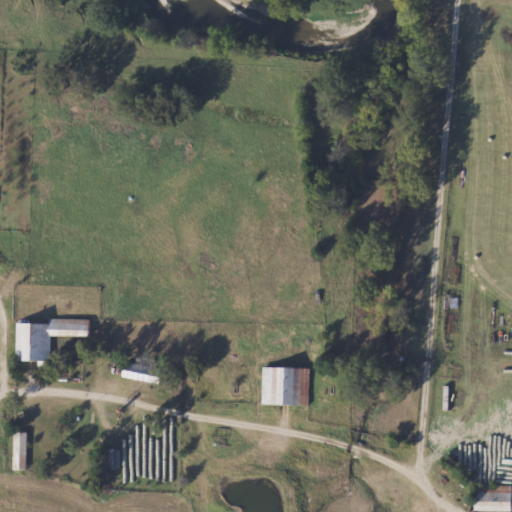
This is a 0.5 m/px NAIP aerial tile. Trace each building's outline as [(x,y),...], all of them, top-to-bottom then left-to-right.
[(49,324),(16,323),(15,362),(49,363),(50,337),(88,337),(89,320),(49,320),(49,324)] [(140,382),(144,373),(128,365),(124,374),(140,382)] [(308,368),(261,368),(261,406),(308,406),(308,368)] [(13,471),(26,471),(26,434),(13,434),(13,471)] [(120,473),(156,473),(156,450),(120,450),(120,473)] [(511,511),(511,486),(475,486),(475,511),(511,511)]
